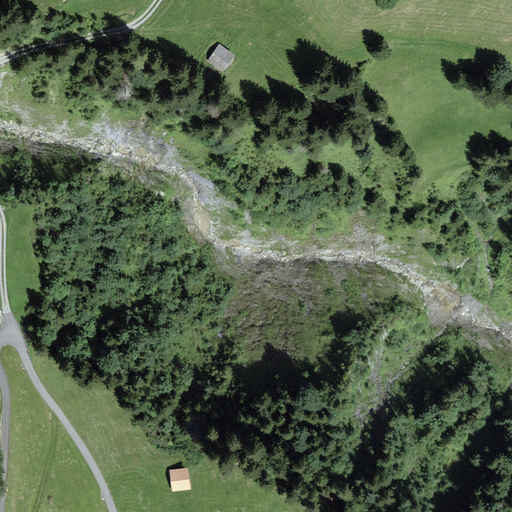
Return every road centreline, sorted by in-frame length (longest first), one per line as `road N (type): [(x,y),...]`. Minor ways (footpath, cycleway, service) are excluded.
road 1 (unclassified): [(117,511),(14,335),(5,355),(4,511)]
road 2 (track): [(0,68),(53,46),(137,29),(166,0)]
road 3 (track): [(14,335),(10,221),(0,199)]
